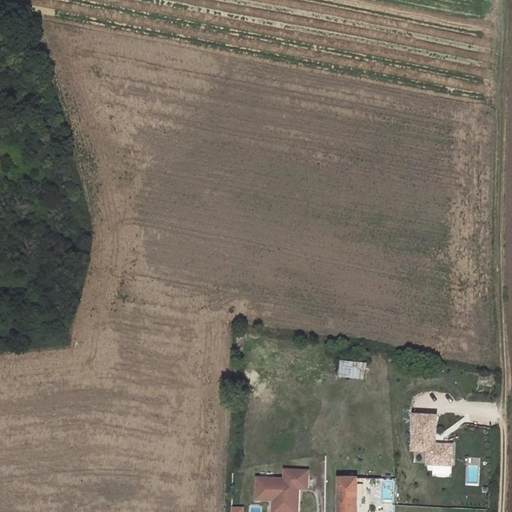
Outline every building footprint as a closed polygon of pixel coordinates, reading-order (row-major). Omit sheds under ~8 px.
[(341,361),(341,377),(368,378),(368,361),(341,361)] [(423,457),(425,434),(415,435),(413,456),(423,457)] [(269,456),(256,455),(249,511),(265,511),(268,471),(269,456)] [(294,511),(319,511),(319,502),(321,458),(310,458),(309,495),(295,495),(294,511)] [(338,476),(336,511),(378,511),(380,490),(362,489),(363,478),(338,476)]
